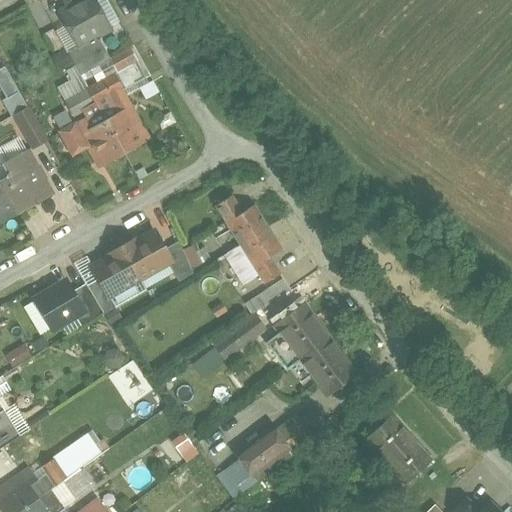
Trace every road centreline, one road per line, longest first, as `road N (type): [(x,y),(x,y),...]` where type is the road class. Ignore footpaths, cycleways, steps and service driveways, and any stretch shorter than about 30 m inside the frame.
road 1 (residential): [(223,152),(263,168),(402,353),(511,466)]
road 2 (residential): [(0,275),(223,152)]
road 3 (residential): [(126,0),(223,152)]
